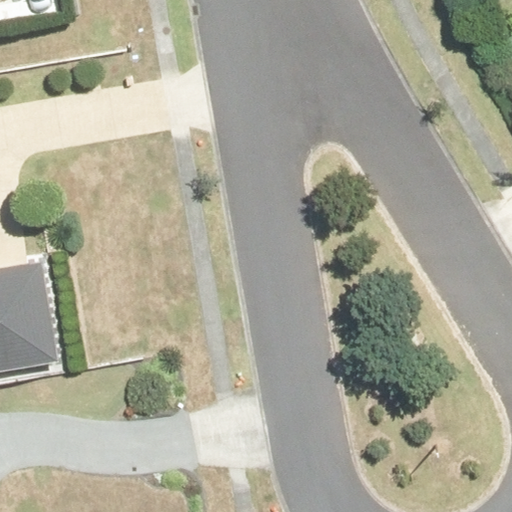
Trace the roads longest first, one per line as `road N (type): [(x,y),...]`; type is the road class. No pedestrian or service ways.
road 1 (residential): [(308,433),(288,45)]
road 2 (residential): [(288,45),(511,362)]
